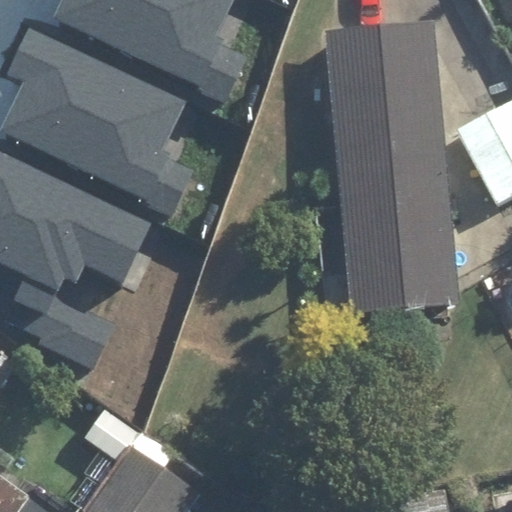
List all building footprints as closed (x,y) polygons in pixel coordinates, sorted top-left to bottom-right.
[(66,0),(55,23),(225,105),(249,55),(219,40),(238,0),(66,0)] [(24,83),(0,132),(0,139),(167,220),(192,170),(161,155),(185,105),(25,27),(3,73),(24,83)] [(437,27),(329,35),(348,321),(456,314),(437,27)] [(511,204),(511,109),(455,140),(495,214),(511,204)] [(0,314),(86,356),(98,330),(65,314),(88,268),(127,287),(157,225),(0,149),(0,314)] [(0,394),(20,364),(0,350),(0,394)] [(195,511),(203,501),(133,451),(90,511),(195,511)] [(0,481),(0,511),(26,511),(33,503),(0,481)]
